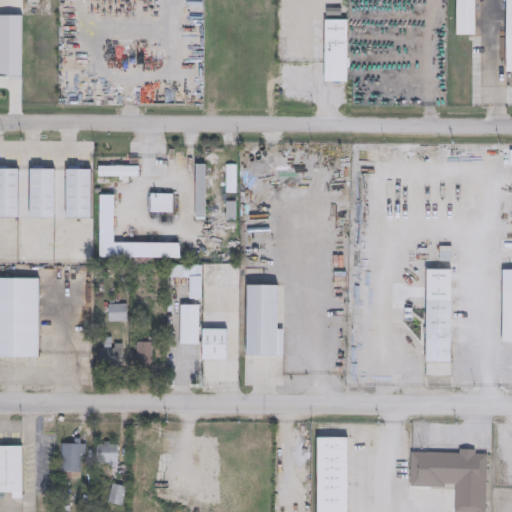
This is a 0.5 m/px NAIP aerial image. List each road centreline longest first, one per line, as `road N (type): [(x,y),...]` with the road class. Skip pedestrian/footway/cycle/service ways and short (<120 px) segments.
road 1 (residential): [(0,400),(511,404)]
road 2 (residential): [(0,123),(511,125)]
